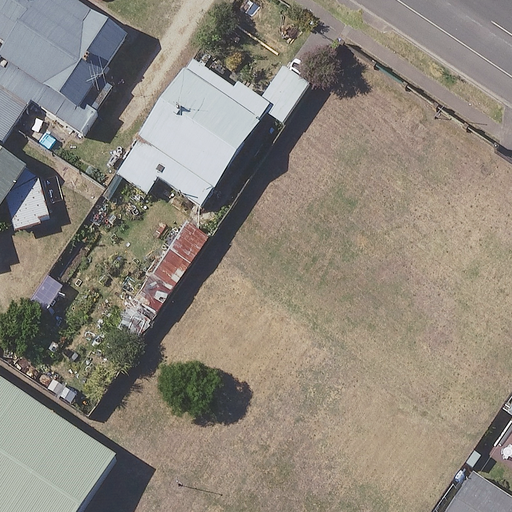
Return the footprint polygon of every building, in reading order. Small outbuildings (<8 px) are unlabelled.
[(0,59),(0,78),(30,105),(76,137),(107,94),(96,86),(125,46),(61,0),(0,0),(0,45),(7,50),(0,59)] [(260,108),(191,63),(117,178),(147,197),(157,181),(203,211),(264,115),(283,128),(312,84),(286,67),(260,108)] [(0,145),(30,105),(0,78),(0,206),(7,197),(11,232),(45,229),(39,177),(22,176),(0,160),(0,145)] [(89,511),(120,467),(0,386),(0,511),(89,511)] [(511,511),(511,500),(472,476),(449,511),(511,511)]
